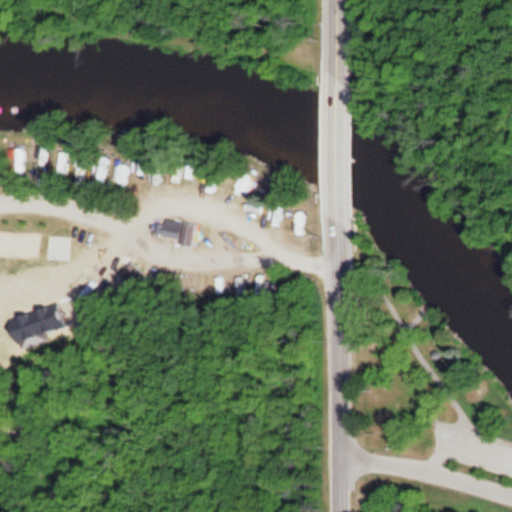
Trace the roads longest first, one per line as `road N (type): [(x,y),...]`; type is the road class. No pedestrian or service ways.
road 1 (tertiary): [(338,511),(340,213)]
road 2 (tertiary): [(340,213),(337,75)]
